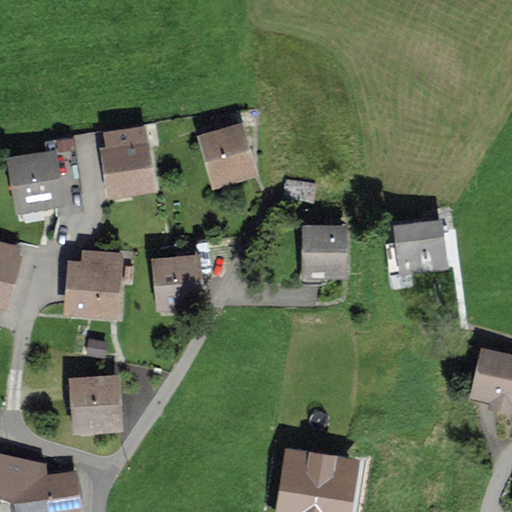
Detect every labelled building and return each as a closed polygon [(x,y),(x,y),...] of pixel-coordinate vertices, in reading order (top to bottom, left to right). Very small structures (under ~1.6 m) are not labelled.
[(199,142),(213,190),(251,178),(237,131),(199,142)] [(105,141),(112,198),(154,193),(146,136),(105,141)] [(11,167),(17,215),(59,210),(53,162),(11,167)] [(392,232),(399,277),(448,269),(442,225),(392,232)] [(302,236),(303,280),(343,279),(342,235),(302,236)] [(0,259),(0,307),(6,309),(17,263),(0,259)] [(202,263),(151,266),(153,309),(205,305),(202,263)] [(72,265),(68,322),(113,326),(116,268),(72,265)] [(511,365),(477,358),(466,405),(511,415),(511,365)] [(120,434),(117,385),(70,388),(73,437),(120,434)] [(286,440),(274,511),(352,511),(362,452),(286,440)] [(21,454),(1,456),(2,472),(22,470),(21,454)] [(12,488),(14,511),(80,511),(77,481),(12,488)]
